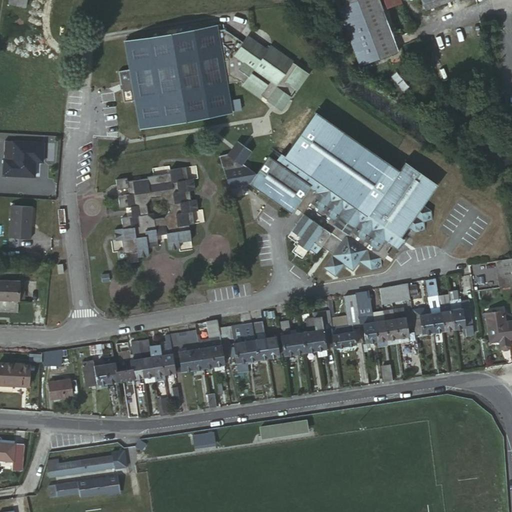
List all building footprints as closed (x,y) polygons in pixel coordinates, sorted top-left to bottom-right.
[(401,50),(381,0),(338,0),(363,65),(401,50)] [(456,0),(431,0),(425,3),(421,4),(425,12),(456,0)] [(120,69),(122,82),(125,81),(126,86),(123,87),(125,99),(138,97),(143,125),(231,110),(226,82),(242,80),(244,77),(247,80),(245,82),(270,100),(275,92),(282,91),(290,96),(308,70),(271,44),(267,49),(248,35),(244,40),(239,36),(236,40),(228,34),(227,27),(217,29),(216,24),(128,38),(133,67),(120,69)] [(239,36),(227,27),(228,34),(236,40),(239,36)] [(281,107),(290,96),(282,91),(275,92),(270,100),(281,107)] [(242,187),(249,184),(291,214),(293,211),(301,216),(288,236),(298,243),(292,251),(302,258),(309,248),(317,253),(322,246),(332,254),(324,265),(336,274),(345,263),(353,269),(360,259),(372,268),(383,266),(380,256),(385,259),(390,251),(387,249),(395,237),(398,239),(408,224),(416,230),(425,229),(424,220),(432,219),(431,210),(422,204),(423,201),(424,202),(430,194),(429,193),(430,191),(431,192),(437,184),(436,183),(436,182),(404,160),(398,168),(314,111),(277,164),(267,158),(254,174),(242,165),(230,155),(221,158),(229,189),(236,188),(239,190),(242,187)] [(3,176),(36,177),(36,162),(45,162),(45,139),(4,138),(3,176)] [(240,144),(230,155),(242,165),(252,153),(240,144)] [(120,252),(121,261),(130,260),(130,254),(140,253),(142,261),(152,260),(151,251),(161,249),(160,239),(171,237),(173,253),(183,252),(182,246),(194,245),(193,229),(198,228),(196,216),(201,215),(200,204),(195,204),(193,195),(198,194),(197,183),(191,183),(189,171),(172,173),(173,177),(150,180),(151,182),(131,185),(131,179),(119,181),(120,190),(132,189),(133,196),(122,197),(123,209),(134,208),(136,218),(125,219),(126,229),(117,231),(118,241),(125,241),(126,251),(120,252)] [(13,236),(34,238),(36,205),(15,204),(13,236)] [(503,287),(511,285),(511,255),(498,258),(503,287)] [(0,279),(0,298),(22,300),(24,280),(0,279)] [(440,296),(438,279),(428,281),(430,297),(440,296)] [(410,284),(392,287),(394,302),(408,300),(412,299),(410,284)] [(392,287),(382,289),(384,303),(394,302),(392,287)] [(357,296),(359,307),(373,305),(372,298),(367,298),(367,293),(357,295),(357,296)] [(452,302),(451,295),(440,296),(441,302),(442,305),(452,303),(452,302)] [(357,296),(346,297),(347,309),(352,308),(359,307),(357,296)] [(452,303),(453,310),(464,308),(463,301),(452,302),(452,303)] [(433,313),(442,311),(442,305),(441,302),(431,303),(432,307),(433,313)] [(373,306),(359,308),(360,316),(368,315),(374,314),(373,306)] [(352,308),(347,309),(348,318),(332,320),(333,328),(336,347),(357,344),(354,326),(361,325),(361,324),(360,316),(359,308),(359,307),(352,308)] [(433,313),(432,307),(416,310),(419,334),(425,333),(422,314),(433,313)] [(453,310),(456,329),(467,327),(466,326),(465,311),(464,308),(453,310)] [(488,311),(489,322),(506,320),(504,309),(488,311)] [(405,310),(395,311),(396,318),(406,317),(405,310)] [(445,331),(456,329),(453,310),(442,311),(445,331)] [(465,311),(466,326),(473,325),(471,310),(465,311)] [(330,311),(313,313),(314,319),(323,317),(327,317),(329,325),(324,326),(325,329),(333,328),(332,320),(330,311)] [(435,332),(445,331),(442,311),(433,313),(435,332)] [(425,333),(435,332),(433,313),(422,314),(425,333)] [(360,316),(361,324),(365,324),(365,323),(369,323),(368,315),(360,316)] [(323,317),(314,319),(316,330),(325,329),(324,326),(323,317)] [(406,317),(396,318),(399,337),(409,336),(406,317)] [(209,319),(210,328),(221,327),(219,318),(209,319)] [(399,337),(396,318),(390,319),(387,320),(389,339),(399,337)] [(492,340),(502,339),(511,337),(511,318),(506,320),(489,322),(492,340)] [(309,332),(314,331),(316,330),(314,319),(307,319),(309,332)] [(389,339),(387,320),(382,321),(375,322),(378,340),(389,339)] [(267,338),(266,333),(264,321),(257,323),(260,339),(267,338)] [(282,322),(285,335),(293,334),(291,321),(282,322)] [(368,342),(378,340),(375,322),(369,323),(365,323),(365,324),(368,342)] [(245,339),(245,341),(256,339),(254,323),(243,324),(245,339)] [(221,327),(223,342),(245,339),(243,324),(221,327)] [(221,327),(210,328),(212,337),(213,346),(223,345),(223,342),(221,327)] [(189,336),(191,350),(203,348),(201,338),(200,329),(188,331),(189,336)] [(314,331),(317,350),(319,350),(328,348),(325,329),(316,330),(314,331)] [(303,332),(306,352),(317,350),(314,331),(309,332),(303,332)] [(285,355),(306,352),(303,332),(293,334),(285,335),(282,335),(285,355)] [(182,333),(172,334),(174,346),(184,344),(184,348),(182,348),(182,351),(191,350),(189,336),(183,337),(182,333)] [(167,343),(161,344),(162,346),(163,354),(166,374),(178,372),(175,353),(175,352),(174,346),(172,334),(166,335),(167,343)] [(267,338),(270,357),(280,356),(277,336),(267,338)] [(212,337),(201,338),(203,348),(213,346),(212,337)] [(511,337),(502,339),(503,344),(505,345),(511,344),(511,337)] [(256,339),(259,359),(270,357),(267,338),(260,339),(256,339)] [(141,341),(143,357),(153,356),(152,347),(150,339),(141,341)] [(223,345),(225,355),(232,354),(231,348),(236,347),(235,343),(245,341),(245,339),(223,342),(223,345)] [(245,341),(248,361),(259,359),(256,339),(245,341)] [(135,358),(143,357),(141,341),(132,342),(135,358)] [(238,362),(248,361),(245,341),(235,343),(236,347),(237,356),(238,362)] [(103,343),(92,345),(93,353),(105,352),(104,347),(103,343)] [(174,346),(175,352),(175,353),(181,352),(180,351),(182,351),(182,348),(184,348),(184,344),(174,346)] [(213,346),(216,366),(217,371),(227,369),(225,355),(223,345),(213,346)] [(105,352),(106,363),(117,361),(114,346),(104,347),(105,352)] [(152,347),(153,356),(163,354),(162,346),(152,347)] [(203,348),(206,367),(216,366),(213,346),(203,348)] [(191,350),(194,369),(206,367),(203,348),(191,350)] [(56,350),(47,352),(47,365),(56,364),(56,350)] [(180,351),(181,352),(184,370),(194,369),(191,350),(182,351),(180,351)] [(175,353),(178,371),(184,370),(181,352),(175,353)] [(153,356),(156,375),(156,381),(167,379),(166,374),(163,354),(153,356)] [(143,357),(146,377),(147,382),(156,381),(156,375),(153,356),(143,357)] [(134,378),(146,377),(143,357),(135,358),(132,359),(133,366),(134,378)] [(122,360),(123,368),(133,366),(132,359),(122,360)] [(0,361),(0,363),(0,381),(29,383),(31,363),(0,361)] [(88,385),(99,384),(96,364),(96,361),(84,362),(88,385)] [(109,383),(120,381),(118,369),(117,361),(106,363),(109,383)] [(96,364),(99,384),(109,383),(106,363),(96,364)] [(385,366),(387,382),(395,381),(393,364),(385,366)] [(118,369),(120,381),(127,380),(134,378),(133,366),(123,368),(118,369)] [(74,396),(74,394),(73,381),(73,379),(51,381),(53,398),(74,396)] [(210,394),(212,408),(218,407),(217,393),(210,394)] [(161,399),(163,414),(172,414),(170,398),(161,399)] [(306,423),(261,430),(262,438),(307,432),(306,423)] [(194,437),(195,447),(217,445),(216,435),(194,437)] [(142,439),(137,446),(143,450),(148,444),(142,439)] [(0,460),(15,462),(16,445),(0,443),(0,460)] [(15,470),(23,471),(25,445),(16,445),(15,462),(15,470)] [(124,465),(116,466),(116,468),(128,467),(127,452),(123,449),(114,451),(114,455),(123,454),(124,465)] [(114,455),(116,466),(124,465),(123,454),(114,455)] [(60,463),(61,474),(116,466),(114,455),(60,463)] [(51,475),(61,474),(60,463),(60,460),(50,461),(51,475)] [(53,484),(55,496),(121,486),(119,474),(53,484)]
